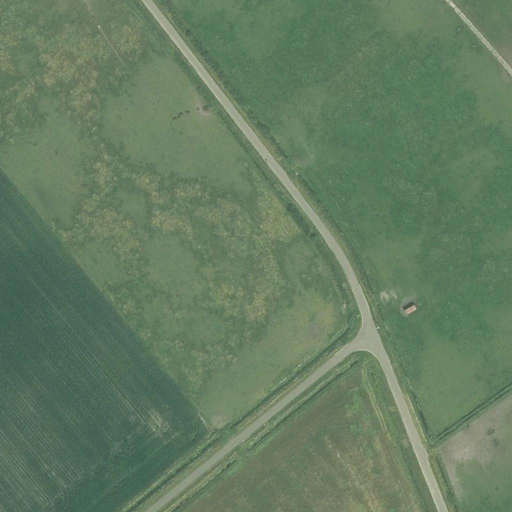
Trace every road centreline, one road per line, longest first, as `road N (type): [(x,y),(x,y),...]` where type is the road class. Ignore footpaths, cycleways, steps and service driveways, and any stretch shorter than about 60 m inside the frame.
road 1 (unclassified): [(373,331),(347,263),(151,0)]
road 2 (unclassified): [(152,511),(373,331)]
road 3 (unclassified): [(443,511),(373,331)]
